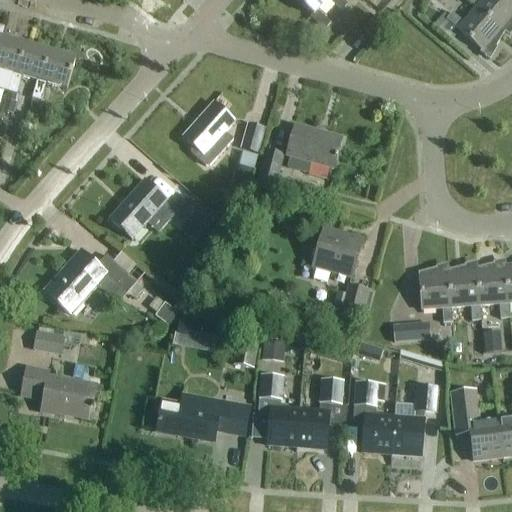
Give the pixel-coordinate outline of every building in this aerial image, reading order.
[(328,0),(291,0),(311,18),(309,20),(324,33),(330,26),(316,14),(327,2),(328,0)] [(328,0),(327,2),(340,14),(347,7),(338,0),(328,0)] [(511,3),(507,0),(483,0),(481,3),(477,0),(464,0),(464,1),(475,10),(501,32),(509,37),(511,31),(511,19),(511,3)] [(451,15),(448,20),(443,16),(432,29),(450,44),(459,34),(481,53),(481,55),(480,54),(479,56),(489,61),(498,45),(497,44),(493,41),(501,32),(475,10),(462,25),(451,15)] [(0,42),(0,73),(12,76),(16,78),(25,48),(0,41),(0,42)] [(7,94),(8,94),(2,113),(14,117),(17,105),(14,104),(21,79),(36,83),(40,84),(49,55),(25,48),(16,78),(12,76),(7,94)] [(66,92),(75,62),(49,55),(40,84),(36,83),(31,101),(40,103),(45,86),(66,92)] [(234,124),(213,106),(183,140),(191,148),(189,150),(189,154),(203,167),(210,167),(222,153),(232,142),(224,135),(234,124)] [(240,151),(258,156),(265,131),(247,126),(240,151)] [(332,173),(341,141),(294,128),(286,160),(289,161),(286,171),(308,176),(310,167),(332,173)] [(276,190),(285,158),(266,152),(257,184),(276,190)] [(242,154),(238,168),(255,172),(258,159),(242,154)] [(144,183),(109,222),(131,242),(166,203),(144,183)] [(181,228),(191,238),(204,223),(210,228),(214,223),(209,218),(210,218),(199,208),(196,212),(181,199),(172,210),(186,222),(181,228)] [(361,243),(323,232),(313,270),(351,280),(361,243)] [(96,269),(80,254),(44,295),(71,318),(106,279),(126,297),(127,295),(134,302),(142,293),(135,286),(136,285),(106,258),(96,269)] [(303,296),(306,285),(324,289),(327,274),(284,265),(281,280),(292,282),(290,293),(303,296)] [(509,321),(507,307),(504,273),(506,273),(504,265),(489,268),(489,270),(489,274),(477,275),(476,275),(478,309),(479,309),(498,307),(499,322),(509,321)] [(450,311),(451,311),(469,310),(471,324),(480,323),(479,309),(478,309),(476,275),(477,275),(475,267),(460,270),(460,272),(461,276),(449,277),(447,277),(450,311)] [(452,326),(451,311),(450,311),(447,277),(449,277),(447,269),(432,272),(432,274),(432,278),(418,279),(421,314),(441,312),(442,326),(452,326)] [(341,313),(362,319),(370,293),(348,287),(341,313)] [(164,305),(154,319),(168,330),(178,316),(164,305)] [(179,321),(176,339),(215,347),(218,328),(179,321)] [(415,343),(429,342),(428,325),(414,326),(415,343)] [(394,345),(408,343),(406,326),(393,328),(394,345)] [(33,353),(62,358),(65,340),(64,340),(65,335),(39,331),(38,335),(36,335),(33,353)] [(499,334),(483,335),(485,357),(502,355),(499,334)] [(253,371),(257,347),(237,344),(232,367),(253,371)] [(263,344),(261,365),(284,367),(285,345),(263,344)] [(0,357),(0,358),(29,364),(32,351),(3,345),(0,357)] [(361,345),(358,354),(380,361),(383,352),(361,345)] [(401,354),(400,362),(444,375),(445,366),(421,360),(401,354)] [(40,413),(89,422),(96,389),(48,380),(49,375),(26,371),(21,400),(42,404),(40,413)] [(258,402),(259,402),(258,413),(269,414),(267,449),(296,451),(299,413),(279,411),(280,403),(282,380),(260,378),(258,402)] [(318,414),(299,413),(296,451),(325,453),(329,407),(341,408),(343,384),(321,383),(318,414)] [(384,388),(355,385),(352,423),(364,424),(362,456),(391,458),(393,420),(374,419),(375,411),(376,411),(376,405),(382,405),(384,388)] [(479,389),(482,420),(505,418),(503,387),(479,389)] [(412,421),(393,420),(391,458),(420,460),(423,415),(435,416),(437,391),(415,390),(412,421)] [(470,438),(472,452),(473,464),(502,461),(497,423),(480,425),(476,393),(449,397),(455,440),(470,438)] [(161,405),(156,435),(213,445),(215,434),(243,439),(249,411),(182,399),(180,408),(161,405)] [(511,420),(497,423),(502,461),(511,459),(511,420)]
